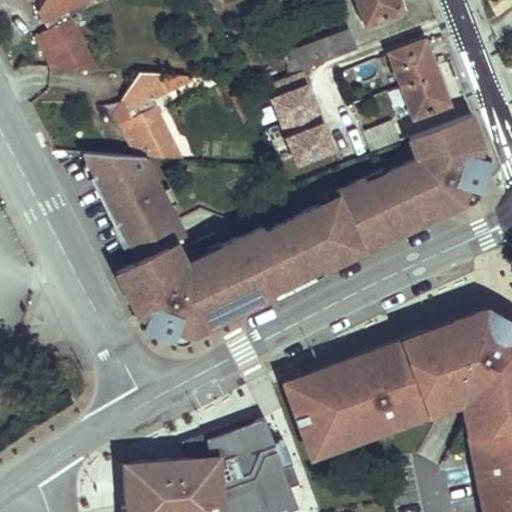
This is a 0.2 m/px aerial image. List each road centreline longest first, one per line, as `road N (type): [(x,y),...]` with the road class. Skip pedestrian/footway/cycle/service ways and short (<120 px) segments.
road 1 (residential): [(146,403),(367,287),(511,223)]
road 2 (unclassified): [(146,403),(0,129)]
road 3 (unknown): [(460,26),(315,81),(314,103),(340,161)]
road 4 (residential): [(450,0),(511,156)]
road 5 (residential): [(29,473),(146,403)]
